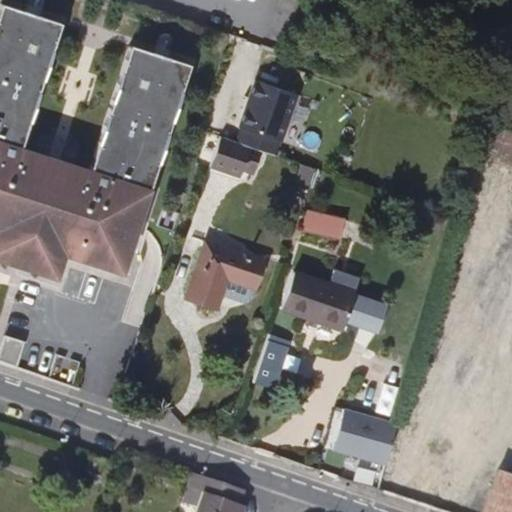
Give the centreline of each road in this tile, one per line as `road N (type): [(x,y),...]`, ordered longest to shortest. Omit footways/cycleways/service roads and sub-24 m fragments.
road 1 (residential): [(0,387),(278,484)]
road 2 (unknown): [(511,248),(464,451)]
